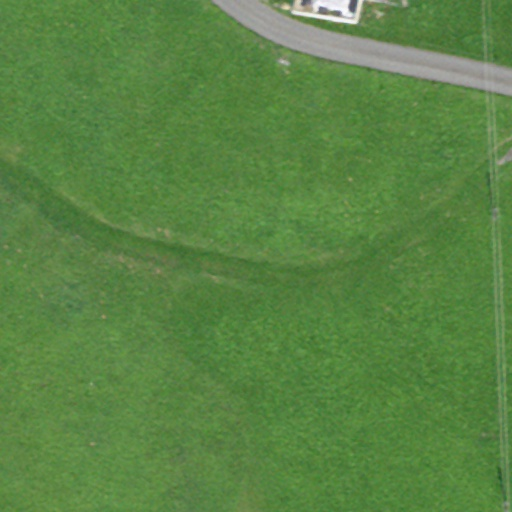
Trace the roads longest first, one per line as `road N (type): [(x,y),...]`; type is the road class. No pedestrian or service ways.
road 1 (track): [(0,165),(115,238),(315,278),(394,244),(511,154)]
road 2 (unclassified): [(511,83),(284,32),(233,0)]
